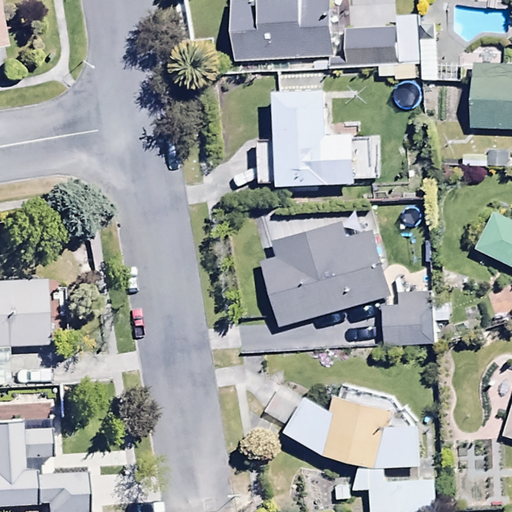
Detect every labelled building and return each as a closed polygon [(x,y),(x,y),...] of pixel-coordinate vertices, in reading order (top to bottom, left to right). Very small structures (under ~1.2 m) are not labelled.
[(0,0),(0,56),(10,55),(0,0)] [(236,9),(238,67),(333,64),(334,75),(400,73),(399,35),(384,36),(383,10),(349,11),(350,37),(338,37),(337,3),(307,4),(306,0),(264,0),(264,8),(236,9)] [(511,73),(478,73),(476,135),(511,136),(511,73)] [(333,100),(281,101),(282,150),(263,150),(264,191),(282,191),(282,196),(362,194),(362,187),(380,186),(379,145),(333,146),(333,100)] [(464,160),(464,173),(507,174),(507,159),(490,158),(490,161),(464,160)] [(511,226),(499,219),(480,256),(511,273),(511,226)] [(263,271),(280,332),(393,302),(377,239),(351,246),(346,231),(274,250),(279,267),(263,271)] [(0,382),(5,383),(4,352),(52,351),(50,288),(12,290),(11,286),(0,286),(0,382)] [(384,311),(385,351),(434,349),(433,327),(450,327),(449,299),(401,301),(401,311),(384,311)] [(293,436),(290,442),(330,465),(362,475),(358,498),(372,498),(372,511),(441,511),(441,488),(388,488),(388,475),(427,475),(427,435),(394,435),(398,422),(342,405),(337,423),(313,408),(309,414),(278,395),(264,418),(293,436)] [(0,511),(88,511),(88,482),(53,482),(53,437),(26,437),(26,428),(0,428),(0,511)]
